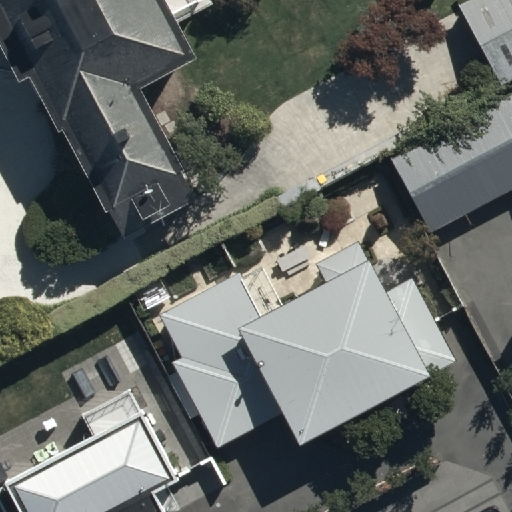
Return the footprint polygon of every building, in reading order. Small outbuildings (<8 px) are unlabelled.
[(171,0),(0,0),(0,28),(17,61),(26,56),(57,114),(62,111),(122,226),(199,186),(138,69),(193,40),(171,0)] [(511,0),(456,0),(499,85),(511,78),(511,0)] [(511,84),(389,149),(428,223),(511,179),(511,84)] [(217,454),(285,418),(298,443),(417,380),(422,390),(459,370),(414,286),(391,299),(368,256),(360,260),(346,234),(312,252),(325,277),(280,300),(266,275),(243,288),(240,283),(161,324),(184,367),(164,377),(191,429),(201,424),(217,454)] [(0,497),(8,511),(155,511),(167,506),(157,487),(179,475),(144,407),(10,478),(16,489),(0,497)]
